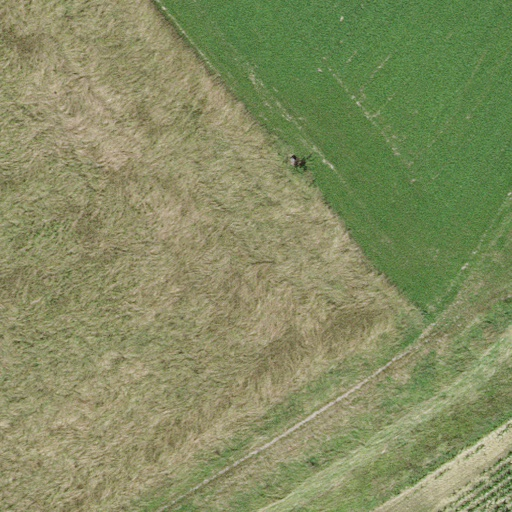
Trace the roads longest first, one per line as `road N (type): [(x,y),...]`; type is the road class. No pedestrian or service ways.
road 1 (track): [(205,511),(511,351)]
road 2 (track): [(473,378),(493,260),(511,217)]
